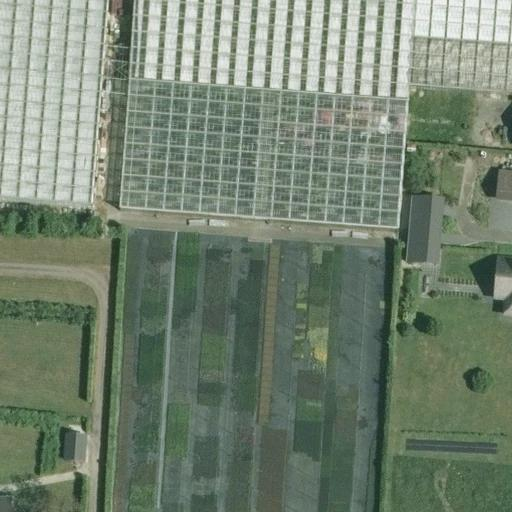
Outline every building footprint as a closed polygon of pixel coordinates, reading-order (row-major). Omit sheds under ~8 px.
[(0,0),(0,210),(91,218),(108,0),(0,0)] [(511,0),(136,0),(134,39),(131,78),(121,206),(400,226),(411,82),(511,90),(511,0)] [(498,172),(496,197),(506,198),(508,173),(498,172)] [(407,246),(438,249),(442,202),(411,199),(407,246)] [(180,277),(181,239),(159,239),(158,277),(180,277)] [(506,300),(505,316),(511,316),(511,261),(499,260),(497,284),(507,285),(506,300)] [(85,440),(68,439),(66,463),(83,464),(85,440)] [(234,506),(267,508),(270,446),(238,444),(234,506)] [(0,511),(8,511),(9,506),(13,506),(13,499),(6,499),(6,502),(0,501),(0,511)]
